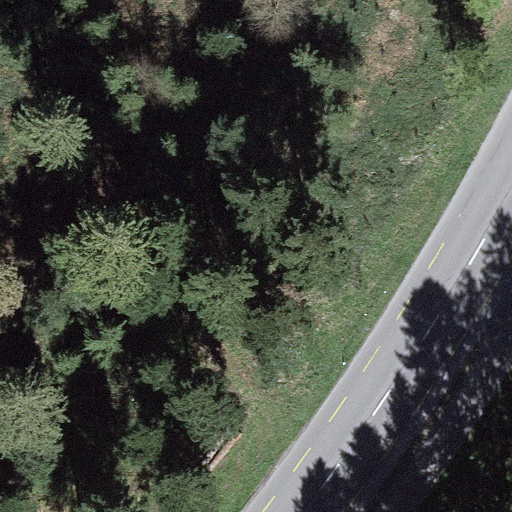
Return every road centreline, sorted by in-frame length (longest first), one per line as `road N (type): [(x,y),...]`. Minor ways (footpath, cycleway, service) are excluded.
road 1 (primary): [(304,511),(511,189)]
road 2 (track): [(511,423),(474,254)]
